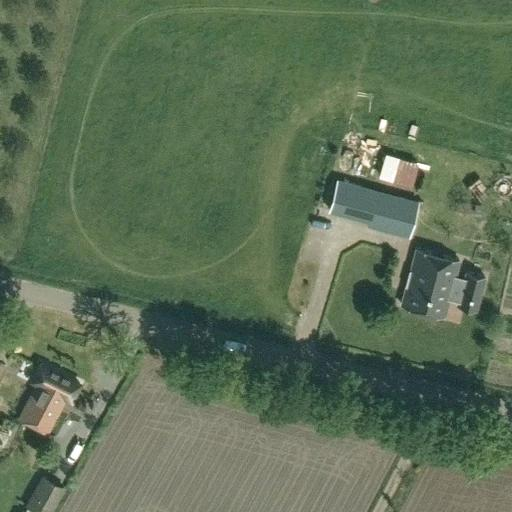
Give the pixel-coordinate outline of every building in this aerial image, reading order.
[(407,235),(416,201),(415,204),(338,184),(339,180),(330,211),(369,221),(368,225),(407,235)] [(401,250),(402,244),(366,241),(361,253),(352,252),(335,246),(328,263),(327,275),(341,279),(347,280),(365,287),(388,288),(391,279),(392,276),(401,250)] [(476,311),(485,278),(466,273),(465,277),(455,275),(459,261),(416,250),(402,305),(445,317),(449,300),(459,302),(458,306),(476,311)] [(37,383),(19,417),(47,432),(65,398),(70,400),(79,384),(40,363),(32,380),(37,383)] [(26,505),(27,506),(37,511),(49,511),(64,488),(43,476),(26,505)]
